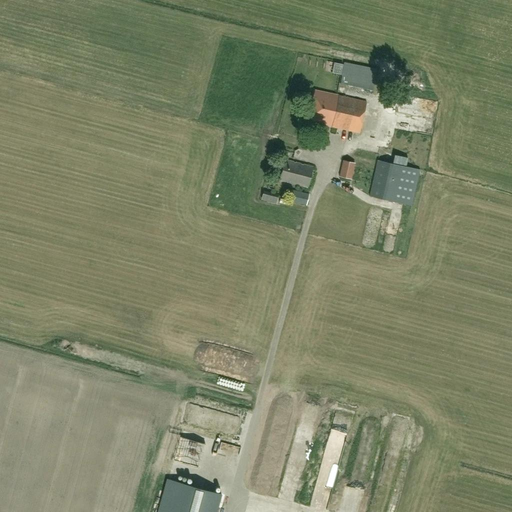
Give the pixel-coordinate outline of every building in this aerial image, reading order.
[(372,90),(376,69),(344,62),(341,76),(327,73),(325,80),(340,83),(340,84),(372,90)] [(359,133),(366,102),(315,91),(308,119),(313,120),(313,122),(320,123),(319,124),(359,133)] [(308,187),(313,167),(285,159),(280,180),(308,187)] [(412,206),(420,169),(378,160),(370,196),(412,206)] [(352,179),(356,163),(345,161),(341,177),(352,179)] [(306,205),(308,194),(291,190),(288,201),(306,205)] [(264,192),(262,200),(276,204),(278,196),(264,192)] [(326,459),(325,464),(340,467),(341,462),(326,459)] [(216,511),(221,494),(169,480),(159,511),(216,511)]
